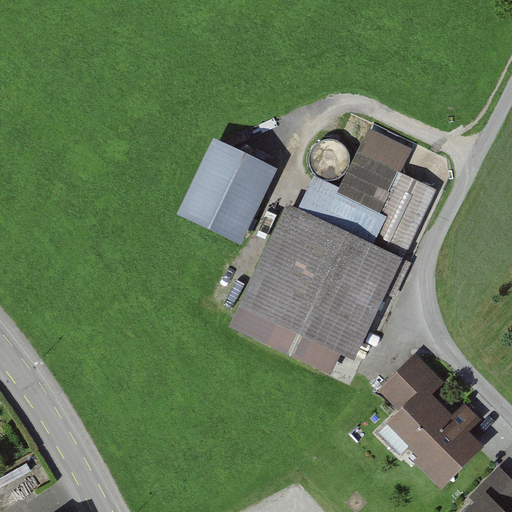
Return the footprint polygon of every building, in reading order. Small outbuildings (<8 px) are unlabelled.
[(300,206),(243,332),(342,376),(353,352),(371,360),(448,187),(413,172),(421,153),(374,132),(349,188),(326,178),(311,211),(300,206)] [(285,169),(231,139),(190,213),(244,243),(285,169)] [(353,169),(346,141),(319,148),(326,176),(353,169)] [(427,357),(388,393),(413,419),(398,432),(454,491),(496,451),(476,430),(487,420),(427,357)] [(28,462),(0,477),(0,487),(32,469),(28,462)] [(511,485),(495,467),(467,493),(475,502),(464,511),(511,511),(511,509),(510,508),(511,506),(511,485)]
